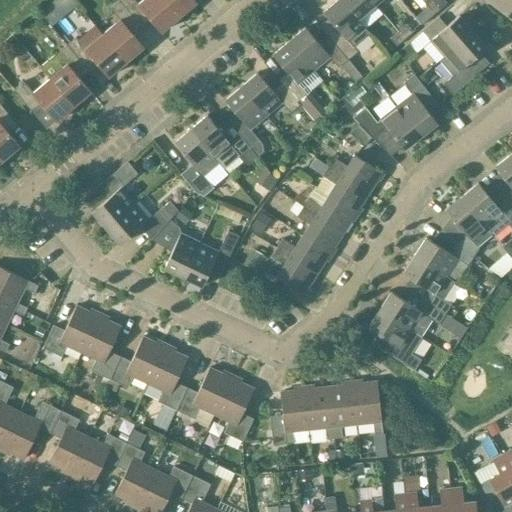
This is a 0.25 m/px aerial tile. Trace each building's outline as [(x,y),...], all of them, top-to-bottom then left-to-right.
[(51,0),(39,10),(49,23),(75,3),(72,0),(51,0)] [(141,27),(150,20),(161,32),(178,18),(163,0),(143,0),(138,5),(133,0),(119,0),(119,1),(141,27)] [(192,0),(163,0),(178,18),(196,3),(192,0)] [(369,34),(364,28),(357,19),(357,20),(340,0),(337,0),(323,13),(328,19),(338,30),(329,37),(348,60),(358,52),(354,47),(369,34)] [(340,0),(357,20),(357,19),(374,5),(370,0),(340,0)] [(443,0),(421,0),(433,14),(447,3),(443,0)] [(119,20),(103,34),(126,62),(143,48),(132,35),(141,27),(119,1),(110,9),(119,20)] [(68,38),(84,15),(69,5),(53,27),(68,38)] [(421,32),(443,57),(472,32),(459,16),(447,26),(439,17),(421,32)] [(95,25),(77,40),(76,38),(66,45),(89,72),(97,64),(108,77),(126,62),(103,34),(95,25)] [(406,25),(398,32),(404,40),(413,33),(406,25)] [(305,28),(289,41),(313,70),(329,57),(338,68),(337,73),(349,87),(362,76),(348,60),(329,37),(320,45),(305,28)] [(397,46),(404,40),(398,32),(390,38),(397,46)] [(474,77),(489,64),(480,53),(486,48),(472,32),(443,57),(439,61),(452,76),(443,84),(453,96),(474,77)] [(297,84),(313,70),(289,41),(272,55),(287,73),(278,80),(283,87),(284,86),(297,102),(306,95),(297,84)] [(40,67),(50,79),(73,107),(90,92),(80,79),(89,72),(66,45),(57,53),(40,67)] [(274,94),(257,73),(241,87),(265,116),(281,103),(290,113),(300,105),(297,102),(284,86),(283,87),(274,94)] [(412,94),(397,107),(420,137),(437,124),(420,103),(430,95),(414,75),(403,83),(412,94)] [(30,110),(35,116),(44,109),(55,121),(73,107),(50,79),(32,94),(23,82),(13,90),(30,110)] [(338,103),(352,118),(358,124),(372,138),(385,127),(403,150),(420,137),(397,107),(380,120),(377,122),(356,97),(365,89),(361,84),(350,94),(338,103)] [(224,101),(229,106),(220,113),(257,158),(263,152),(261,144),(249,130),(265,116),(241,87),(224,101)] [(19,147),(8,134),(18,126),(12,120),(0,105),(0,159),(2,161),(19,147)] [(220,113),(211,121),(206,116),(190,129),(215,158),(231,145),(248,165),(257,158),(220,113)] [(362,147),(372,138),(358,124),(349,133),(362,147)] [(190,129),(174,143),(193,165),(181,175),(196,193),(204,196),(214,188),(204,176),(219,163),(215,158),(190,129)] [(499,173),(491,181),(511,207),(511,154),(494,167),(499,173)] [(334,158),(329,166),(369,193),(382,173),(354,155),(347,166),(334,158)] [(312,170),(323,177),(316,187),(328,195),(328,196),(356,214),(369,193),(329,166),(318,160),(312,170)] [(127,162),(103,182),(90,193),(100,205),(92,212),(105,228),(135,204),(121,188),(137,174),(127,162)] [(477,183),(461,197),(493,235),(494,236),(508,224),(511,228),(511,227),(511,207),(491,181),(482,189),(477,183)] [(321,207),(308,199),(302,208),(343,234),(356,214),(328,196),(321,207)] [(445,211),(450,217),(441,229),(457,244),(472,257),(478,248),(477,248),(493,235),(461,197),(445,211)] [(169,201),(151,217),(161,229),(169,220),(174,215),(178,211),(169,201)] [(119,245),(140,227),(148,220),(135,204),(105,228),(119,245)] [(302,208),(296,217),(309,225),(302,236),(330,254),(343,234),(302,208)] [(151,240),(171,252),(163,268),(183,278),(199,243),(180,234),(180,230),(179,229),(179,227),(174,224),(169,220),(151,240)] [(218,252),(199,243),(183,278),(202,287),(213,262),(224,267),(239,236),(228,231),(218,252)] [(295,247),(282,239),(276,248),(317,274),(330,254),(302,236),(295,247)] [(446,277),(457,260),(466,265),(472,257),(457,244),(450,254),(426,238),(414,256),(446,277)] [(263,269),(303,295),(317,274),(276,248),(263,269)] [(511,259),(506,252),(501,257),(509,266),(511,264),(511,259)] [(409,278),(403,287),(452,318),(457,311),(450,306),(451,304),(435,294),(446,277),(414,256),(402,274),(409,278)] [(0,295),(16,303),(24,288),(34,294),(38,286),(0,267),(0,295)] [(403,287),(397,296),(391,292),(379,310),(412,331),(422,314),(445,329),(452,318),(403,287)] [(0,321),(6,325),(13,311),(23,316),(27,308),(16,303),(0,295),(0,321)] [(66,346),(81,353),(99,314),(90,310),(89,312),(76,306),(64,331),(53,326),(42,348),(61,357),(66,346)] [(386,353),(413,370),(423,376),(430,366),(401,347),(412,331),(379,310),(368,328),(392,344),(386,353)] [(93,381),(106,387),(120,357),(109,352),(120,327),(107,321),(108,318),(99,314),(81,353),(96,360),(91,371),(94,372),(91,378),(94,379),(93,381)] [(0,340),(0,336),(6,325),(0,321),(0,349),(5,352),(9,344),(0,340)] [(119,384),(128,388),(143,396),(148,384),(166,345),(157,340),(155,343),(142,337),(131,362),(120,357),(106,387),(116,392),(119,384)] [(175,410),(176,411),(186,388),(175,383),(187,358),(174,352),(175,349),(166,345),(148,384),(162,391),(157,402),(162,404),(175,410)] [(200,408),(214,415),(232,376),(223,371),(222,374),(209,368),(197,393),(186,388),(176,411),(194,419),(200,408)] [(241,380),(232,376),(214,415),(229,422),(224,433),(242,442),(253,419),(242,414),(253,389),(240,383),(241,380)] [(13,388),(0,381),(0,450),(19,412),(4,405),(13,388)] [(362,381),(352,382),(356,424),(373,423),(374,434),(382,433),(377,382),(362,383),(362,381)] [(341,426),(356,424),(352,382),(342,383),(342,386),(328,387),(334,439),(342,438),(341,426)] [(325,440),(334,439),(328,387),(314,389),(314,386),(304,387),(308,430),(324,428),(325,440)] [(292,432),(308,430),(304,387),(294,388),(294,391),(279,393),(285,444),(293,443),(292,432)] [(61,411),(42,402),(33,419),(19,412),(0,450),(9,455),(10,453),(23,458),(39,428),(50,433),(61,411)] [(162,404),(159,410),(173,416),(175,410),(162,404)] [(79,420),(61,411),(50,433),(60,439),(48,462),(62,469),(60,472),(69,476),(88,437),(74,430),(79,420)] [(486,427),(492,436),(502,431),(497,421),(486,427)] [(103,445),(88,437),(69,476),(78,480),(79,478),(93,484),(104,461),(115,466),(126,443),(108,434),(103,445)] [(382,434),(374,435),(376,457),(387,456),(385,434),(382,434)] [(144,452),(126,443),(115,466),(126,471),(114,495),(127,501),(126,504),(135,508),(154,470),(139,463),(144,452)] [(511,450),(502,455),(511,473),(511,450)] [(503,506),(511,501),(511,473),(502,455),(492,461),(499,474),(488,480),(503,506)] [(168,477),(154,470),(135,508),(142,511),(144,511),(145,510),(148,511),(160,511),(170,493),(183,499),(194,476),(173,467),(168,477)] [(215,511),(217,510),(201,502),(210,485),(194,476),(183,499),(192,503),(187,511),(215,511)] [(393,482),(394,495),(393,496),(395,510),(384,511),(383,511),(405,511),(404,494),(402,481),(393,482)] [(461,488),(450,489),(452,511),(476,511),(475,501),(463,503),(461,488)] [(440,505),(429,506),(429,511),(452,511),(450,489),(439,491),(440,505)] [(416,493),(404,494),(405,511),(429,511),(429,506),(418,508),(416,493)] [(325,495),(326,511),(335,511),(334,494),(325,495)] [(360,511),(383,511),(384,511),(378,511),(372,511),(371,498),(359,499),(360,511)]
